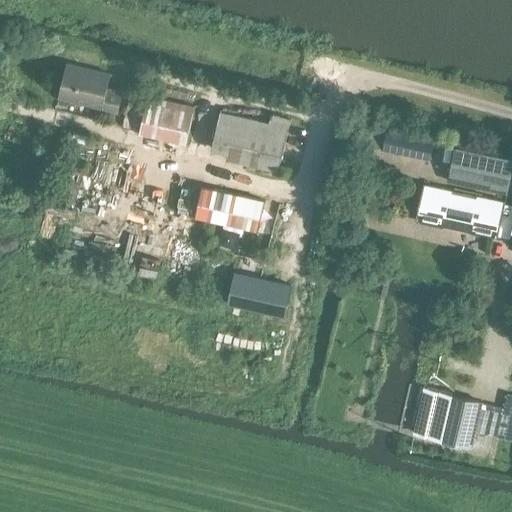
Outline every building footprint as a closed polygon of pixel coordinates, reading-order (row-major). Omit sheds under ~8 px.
[(59,95),(117,109),(122,89),(107,86),(110,71),(67,61),(59,95)] [(140,129),(187,139),(195,103),(148,93),(140,129)] [(291,117),(271,113),(269,121),(220,109),(212,145),(228,148),(227,154),(259,162),(258,165),(278,169),(291,117)] [(383,148),(430,158),(434,140),(387,130),(383,148)] [(449,180),(506,193),(511,166),(511,149),(458,137),(449,180)] [(511,245),(511,203),(504,202),(504,200),(424,183),(416,219),(497,237),(497,235),(511,238),(510,245),(511,245)] [(259,228),(265,199),(201,185),(195,214),(259,228)] [(236,272),(229,303),(284,315),(291,284),(236,272)] [(476,446),(486,402),(455,395),(445,439),(476,446)]
